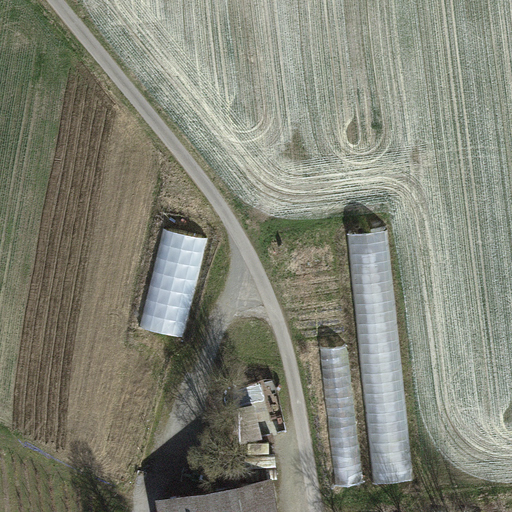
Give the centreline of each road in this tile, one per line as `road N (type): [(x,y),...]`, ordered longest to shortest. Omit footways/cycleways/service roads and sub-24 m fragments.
road 1 (residential): [(310,511),(282,331),(231,220),(57,0)]
road 2 (track): [(159,511),(221,322),(255,272)]
